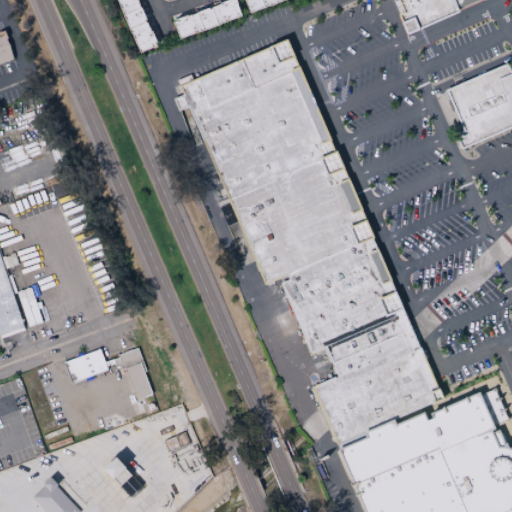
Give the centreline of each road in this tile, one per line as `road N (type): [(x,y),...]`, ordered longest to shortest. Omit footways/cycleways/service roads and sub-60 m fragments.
road 1 (primary): [(40,0),(235,450)]
road 2 (primary): [(261,420),(78,0)]
road 3 (residential): [(132,317),(0,366)]
